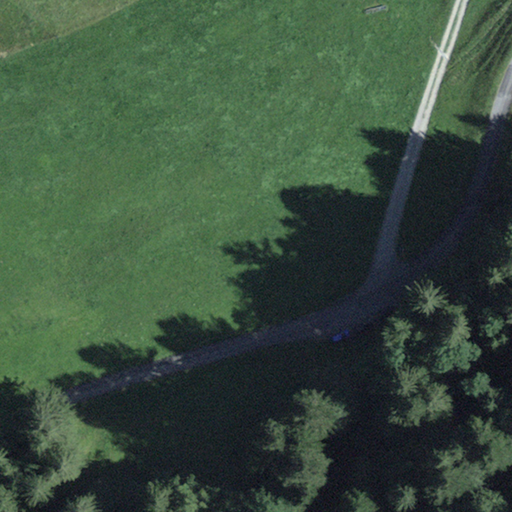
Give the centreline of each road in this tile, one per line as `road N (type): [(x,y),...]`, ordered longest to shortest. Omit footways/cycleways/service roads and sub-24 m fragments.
road 1 (unclassified): [(0,435),(217,347),(371,302),(441,253),(471,207),(511,80)]
road 2 (track): [(371,302),(462,0)]
